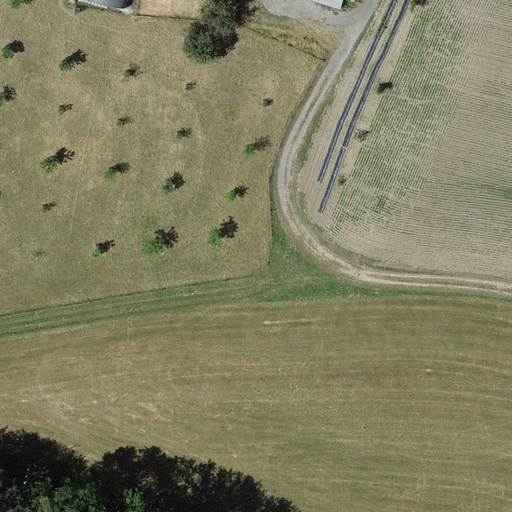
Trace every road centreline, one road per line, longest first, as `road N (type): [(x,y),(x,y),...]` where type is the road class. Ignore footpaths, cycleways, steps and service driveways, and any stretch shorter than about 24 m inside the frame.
road 1 (track): [(384,280),(230,294),(0,330)]
road 2 (track): [(384,280),(316,247),(289,209),(285,186),(300,127),(370,0)]
road 3 (track): [(511,291),(384,280)]
